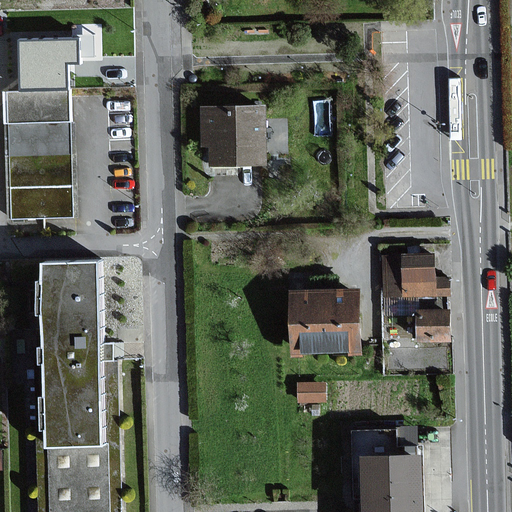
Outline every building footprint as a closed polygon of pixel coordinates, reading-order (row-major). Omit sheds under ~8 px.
[(79,29),(80,56),(106,55),(105,28),(79,29)] [(73,88),(8,90),(12,218),(77,217),(73,88)] [(266,107),(204,107),(204,146),(212,146),(212,164),(266,163),(266,107)] [(424,196),(396,197),(397,208),(425,207),(424,196)] [(434,255),(386,257),(387,295),(450,293),(450,277),(434,277),(434,255)] [(42,264),(49,447),(106,445),(105,433),(98,261),(42,264)] [(356,291),(294,294),(297,352),(359,349),(356,291)] [(450,311),(419,311),(419,336),(451,336),(450,311)] [(325,384),(299,384),(299,401),(325,401),(325,384)] [(108,511),(106,445),(49,447),(50,458),(52,511),(108,511)] [(422,511),(421,456),(364,457),(365,488),(365,500),(365,511),(422,511)]
